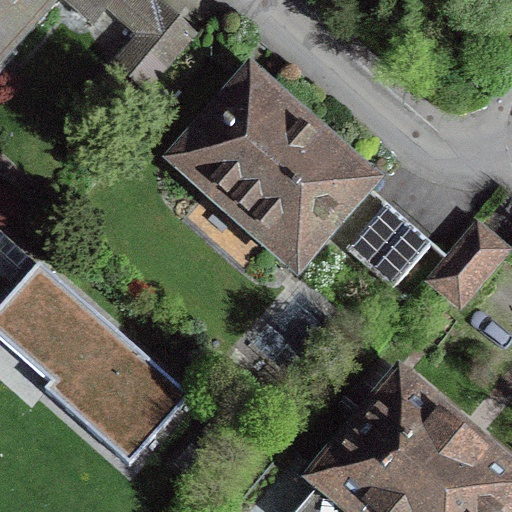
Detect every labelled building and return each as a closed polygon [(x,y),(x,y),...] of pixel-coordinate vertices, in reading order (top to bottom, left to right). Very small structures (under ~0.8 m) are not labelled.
[(0,0),(0,67),(59,0),(63,0),(92,25),(97,20),(124,43),(107,63),(144,95),(198,34),(160,0),(0,0)] [(251,84),(179,165),(297,269),(369,188),(280,109),(251,84)] [(400,216),(387,205),(346,251),(392,291),(433,246),(400,216)] [(511,253),(477,224),(426,286),(462,316),(488,285),(511,254),(511,253)] [(129,467),(189,399),(40,267),(32,275),(0,309),(0,339),(51,385),(45,392),(129,467)] [(396,376),(302,490),(328,511),(511,511),(511,470),(468,435),(399,379),(396,376)]
